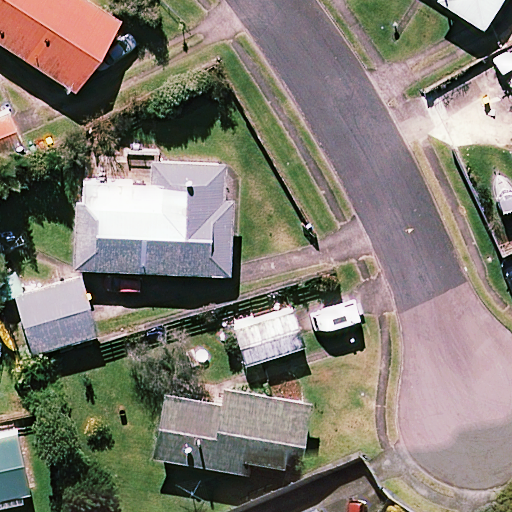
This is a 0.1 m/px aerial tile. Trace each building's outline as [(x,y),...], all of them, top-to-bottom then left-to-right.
[(118,18),(89,0),(0,0),(0,39),(73,87),(118,18)] [(495,0),(442,0),(481,24),(495,0)] [(0,152),(24,142),(9,108),(0,111),(0,152)] [(227,159),(151,157),(150,181),(76,178),(73,265),(223,270),(227,159)] [(79,272),(23,289),(17,270),(0,275),(0,296),(14,292),(31,350),(97,331),(79,272)] [(301,344),(291,310),(234,327),(244,361),(301,344)] [(220,386),(218,399),(161,391),(152,454),(296,475),(307,398),(220,386)] [(0,497),(30,492),(18,427),(0,430),(0,497)]
